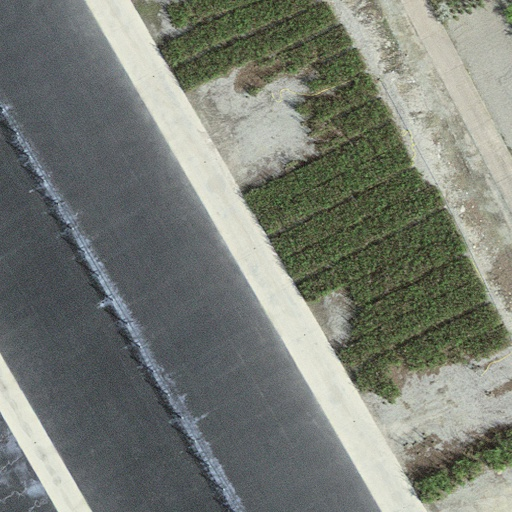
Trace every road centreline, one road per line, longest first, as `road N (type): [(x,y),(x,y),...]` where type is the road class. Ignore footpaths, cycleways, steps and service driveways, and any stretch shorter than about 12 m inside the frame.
road 1 (track): [(103,0),(401,511)]
road 2 (track): [(410,0),(511,193)]
